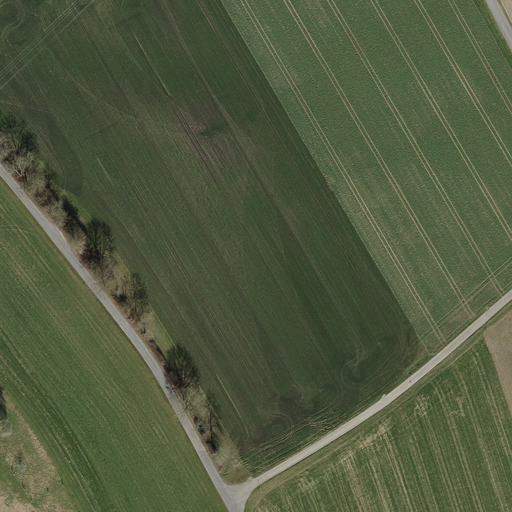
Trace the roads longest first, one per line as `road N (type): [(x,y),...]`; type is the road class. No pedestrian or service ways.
road 1 (unclassified): [(236,511),(159,372),(0,166)]
road 2 (track): [(232,503),(391,401),(511,296)]
